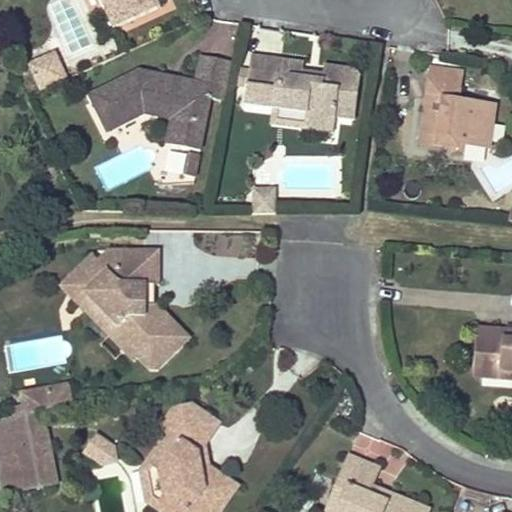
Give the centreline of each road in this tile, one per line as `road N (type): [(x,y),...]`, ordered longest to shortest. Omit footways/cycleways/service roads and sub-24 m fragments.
road 1 (residential): [(511,484),(450,465),(401,427),(318,282)]
road 2 (track): [(362,222),(511,235)]
